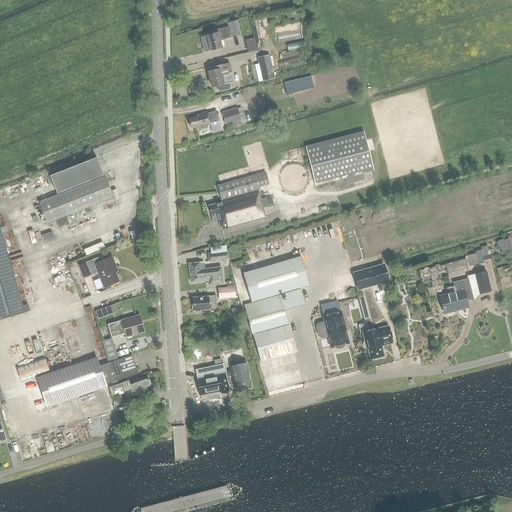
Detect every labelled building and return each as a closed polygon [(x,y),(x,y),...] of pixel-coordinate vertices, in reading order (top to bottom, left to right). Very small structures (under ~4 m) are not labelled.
[(240,35),(236,20),(228,23),(231,37),(240,35)] [(214,30),(215,33),(200,37),(204,52),(222,48),(219,39),(224,38),(224,40),(230,38),(228,27),(214,30)] [(269,55),(258,57),(263,81),(275,79),(269,55)] [(228,89),(230,87),(229,83),(233,82),(229,64),(225,65),(214,67),(214,70),(208,71),(212,87),(217,86),(217,90),(220,91),(228,89)] [(303,85),(301,78),(284,83),(287,95),(292,93),(291,88),(303,85)] [(237,109),(223,113),(226,125),(241,121),(237,109)] [(188,120),(191,128),(195,126),(196,129),(202,128),(203,129),(208,127),(207,126),(212,125),(213,131),(221,129),(219,121),(220,121),(217,111),(208,114),(207,112),(198,115),(198,117),(188,120)] [(306,147),(315,186),(345,179),(347,185),(364,180),(363,174),(374,171),(364,132),(306,147)] [(104,177),(97,158),(50,176),(57,195),(38,202),(46,224),(56,220),(59,227),(69,224),(66,216),(85,209),(87,213),(92,211),(90,207),(113,198),(105,177),(104,177)] [(268,182),(266,173),(218,186),(222,200),(223,203),(208,206),(211,216),(216,214),(218,223),(219,223),(221,231),(265,219),(257,185),(268,182)] [(0,320),(24,313),(24,312),(29,311),(27,304),(22,306),(0,230),(0,320)] [(41,235),(43,241),(54,237),(52,232),(41,235)] [(498,242),(496,243),(498,249),(501,249),(503,255),(511,253),(508,239),(503,240),(503,239),(498,241),(498,242)] [(267,255),(264,244),(251,248),(254,258),(267,255)] [(494,258),(492,249),(489,250),(488,246),(481,247),(482,250),(480,250),(475,252),(475,254),(464,257),(465,259),(445,264),(446,270),(465,265),(466,267),(483,262),(483,261),(494,258)] [(209,262),(228,260),(227,252),(208,254),(209,262)] [(105,287),(117,282),(114,273),(117,272),(111,257),(103,261),(102,257),(86,263),(85,262),(77,265),(83,279),(99,273),(105,287)] [(300,257),(245,274),(253,302),(308,285),(300,257)] [(223,284),(221,268),(204,270),(203,263),(189,264),(191,283),(208,281),(209,286),(223,284)] [(357,288),(389,279),(384,263),(352,272),(357,288)] [(491,291),(486,272),(475,275),(479,294),(491,291)] [(468,308),(465,296),(472,294),(468,279),(453,283),(454,286),(452,287),(450,287),(446,288),(445,288),(445,291),(446,296),(440,297),(444,314),(468,308)] [(219,289),(219,299),(235,298),(235,288),(219,289)] [(288,324),(284,311),(305,305),(300,290),(244,306),(261,362),(297,352),(288,324)] [(194,311),(210,310),(209,303),(217,303),(216,297),(193,299),(194,311)] [(354,303),(348,304),(352,315),(358,314),(354,303)] [(95,312),(98,319),(105,317),(103,309),(95,312)] [(324,316),(325,322),(319,324),(317,325),(316,327),(318,336),(320,337),(322,338),(328,336),(331,347),(334,346),(336,348),(338,349),(342,348),(344,346),(344,344),(348,343),(340,312),(324,316)] [(121,321),(108,325),(111,336),(111,338),(121,335),(125,334),(125,335),(126,338),(127,337),(128,338),(129,338),(131,338),(132,336),(144,332),(139,316),(120,321),(121,321)] [(363,348),(365,349),(366,349),(366,350),(368,350),(371,360),(384,357),(381,347),(383,346),(392,344),(388,327),(378,329),(369,331),(361,333),(364,342),(363,342),(362,344),(363,348)] [(242,348),(240,338),(232,341),(221,344),(223,353),(242,348)] [(107,339),(108,360),(116,359),(115,339),(107,339)] [(220,355),(217,341),(207,343),(210,357),(220,355)] [(99,366),(96,358),(37,377),(46,407),(106,387),(105,384),(138,374),(132,356),(99,366)] [(50,372),(45,357),(17,367),(21,381),(50,372)] [(251,389),(246,364),(231,367),(236,392),(251,389)] [(229,391),(224,365),(196,370),(198,379),(197,380),(201,396),(218,392),(222,395),(228,394),(229,391)] [(151,388),(148,377),(129,383),(129,381),(110,387),(112,395),(125,391),(127,397),(134,395),(135,396),(140,394),(140,393),(142,393),(141,391),(151,388)] [(133,423),(129,411),(119,415),(123,426),(133,423)] [(192,494),(178,498),(181,511),(182,511),(196,508),(192,494)]
